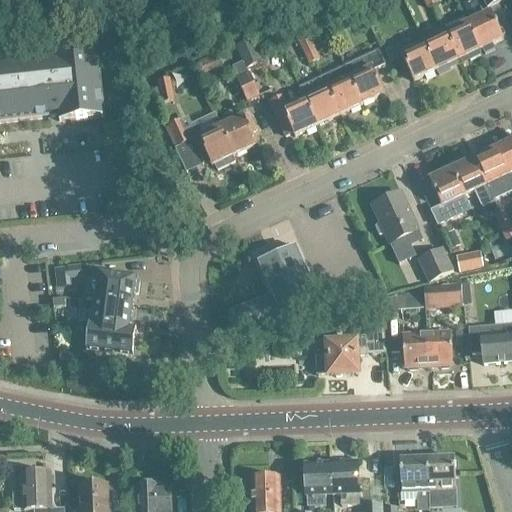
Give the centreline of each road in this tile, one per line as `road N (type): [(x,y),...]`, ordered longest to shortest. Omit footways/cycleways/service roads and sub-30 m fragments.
road 1 (residential): [(195,243),(511,96)]
road 2 (secondary): [(205,424),(484,411)]
road 3 (secondary): [(205,424),(113,425),(1,404)]
road 4 (residential): [(0,237),(138,223),(195,243)]
road 5 (residential): [(205,424),(190,278),(195,243)]
